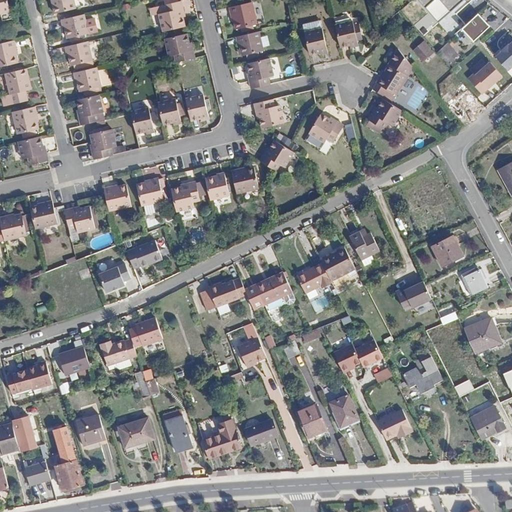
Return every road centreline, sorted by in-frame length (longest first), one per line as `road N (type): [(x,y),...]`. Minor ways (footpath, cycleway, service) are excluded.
road 1 (residential): [(0,349),(149,297),(449,146)]
road 2 (tertiary): [(62,511),(176,492),(294,485)]
road 3 (tertiary): [(294,485),(511,473)]
road 4 (residential): [(72,175),(236,135),(228,101)]
road 5 (residential): [(72,175),(29,0)]
road 6 (residential): [(449,146),(511,269)]
road 7 (residential): [(228,101),(327,75),(353,80)]
